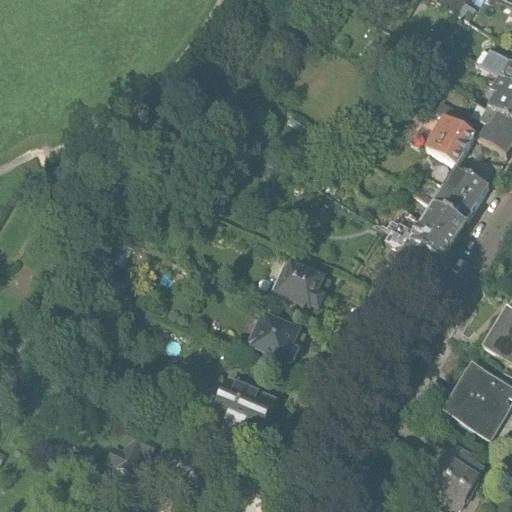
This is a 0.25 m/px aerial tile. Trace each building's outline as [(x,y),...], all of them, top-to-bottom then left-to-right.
[(457,17),(468,0),(439,0),(437,5),(457,17)] [(511,0),(490,0),(490,1),(511,10),(511,0)] [(465,7),(457,20),(468,27),(476,14),(465,7)] [(375,44),(363,63),(379,73),(391,53),(375,44)] [(511,69),(493,58),(484,72),(511,89),(511,69)] [(435,78),(439,71),(431,66),(427,74),(435,78)] [(511,89),(484,72),(479,69),(472,81),(484,89),(488,84),(497,90),(491,98),(497,102),(489,115),(511,128),(511,89)] [(446,123),(453,112),(441,104),(434,115),(446,123)] [(480,127),(486,131),(478,144),(506,162),(511,152),(511,128),(489,115),(488,114),(480,127)] [(455,172),(456,173),(474,142),(455,129),(442,121),(423,152),(455,172)] [(455,172),(443,191),(476,212),(488,193),(456,173),(455,172)] [(430,210),(434,212),(464,231),(471,221),(476,212),(443,191),(430,210)] [(464,231),(434,212),(414,241),(397,228),(391,235),(443,269),(467,233),(464,231)] [(275,230),(269,242),(284,248),(289,237),(275,230)] [(391,235),(390,236),(391,237),(385,246),(396,253),(401,252),(402,250),(407,254),(390,280),(422,301),(442,269),(391,235)] [(123,272),(132,252),(117,246),(109,266),(123,272)] [(319,312),(330,287),(291,269),(284,286),(279,284),(273,296),(278,298),(277,301),(309,315),(311,312),(313,313),(319,312)] [(511,315),(507,312),(484,350),(511,365),(511,315)] [(297,340),(299,338),(267,322),(266,325),(261,323),(248,349),(254,351),(252,354),(284,369),(285,366),(287,367),(293,366),(304,344),(297,340)] [(102,326),(95,343),(109,349),(116,332),(102,326)] [(474,379),(461,401),(432,385),(414,414),(443,431),(452,416),(488,437),(509,403),(511,404),(511,421),(510,425),(511,425),(511,394),(495,384),(491,389),(474,379)] [(260,442),(275,407),(259,400),(261,396),(237,385),(235,389),(228,386),(212,421),(225,426),(223,430),(242,438),(244,434),(260,442)] [(157,448),(145,443),(133,437),(124,458),(114,454),(108,468),(133,478),(142,458),(150,462),(157,448)] [(446,464),(428,497),(454,511),(459,511),(483,471),(473,466),(475,462),(454,451),(447,464),(446,464)]
